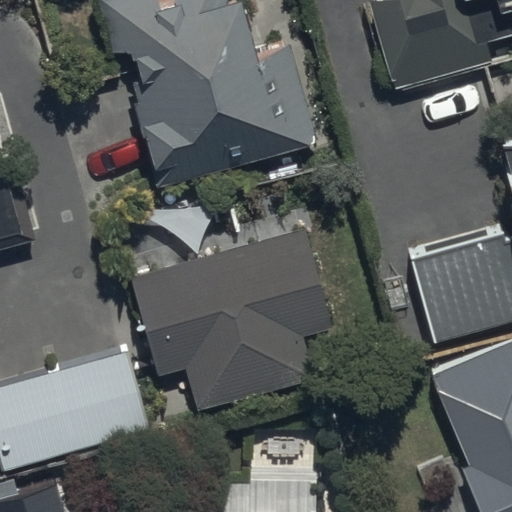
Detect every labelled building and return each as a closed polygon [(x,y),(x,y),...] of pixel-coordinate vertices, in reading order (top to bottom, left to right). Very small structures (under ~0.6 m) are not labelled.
[(85,0),(104,67),(124,62),(158,190),(314,148),(287,46),(254,55),(242,8),(236,10),(233,0),(171,0),(175,12),(162,16),(157,0),(85,0)] [(511,0),(393,0),(372,6),(394,84),(489,62),(485,46),(511,39),(511,0)] [(0,233),(35,226),(17,147),(0,150),(0,233)] [(511,188),(511,228),(407,260),(433,349),(511,325),(511,149),(501,153),(511,188)] [(303,233),(129,283),(156,378),(184,370),(197,413),(307,382),(295,340),(330,329),(303,233)] [(511,511),(511,339),(432,375),(468,465),(462,469),(480,511),(511,511)] [(0,465),(1,468),(147,428),(127,355),(0,390),(0,465)] [(61,511),(54,485),(0,500),(0,511),(61,511)] [(247,511),(279,511),(279,504),(247,503),(247,511)]
